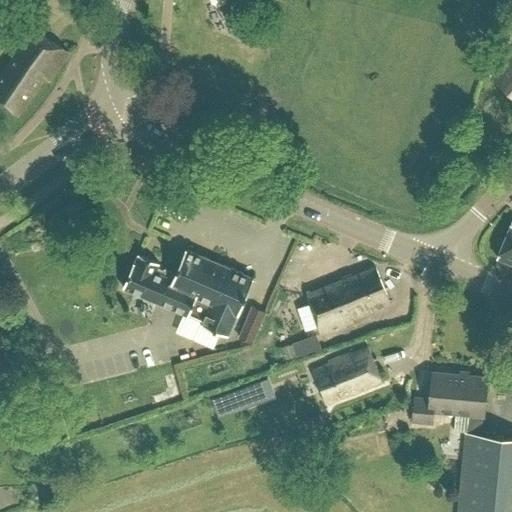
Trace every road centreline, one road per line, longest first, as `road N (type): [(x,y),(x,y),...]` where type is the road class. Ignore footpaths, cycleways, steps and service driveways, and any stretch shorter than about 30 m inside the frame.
road 1 (tertiary): [(446,262),(164,144),(133,126),(121,107)]
road 2 (secondary): [(0,188),(121,107)]
